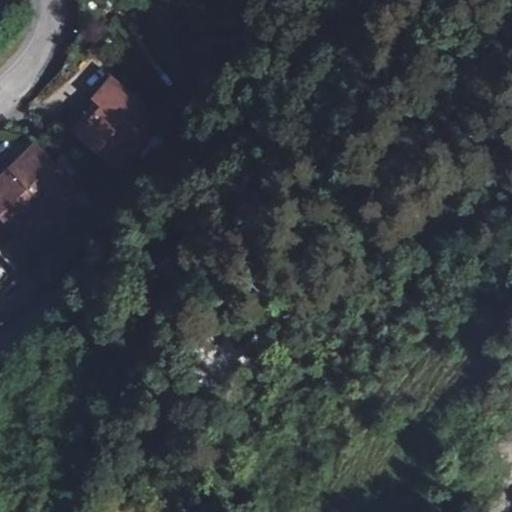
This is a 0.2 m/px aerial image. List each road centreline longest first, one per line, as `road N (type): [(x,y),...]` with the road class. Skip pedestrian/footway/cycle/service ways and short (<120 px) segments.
road 1 (track): [(511,150),(324,319),(230,377),(217,380),(203,369),(205,351),(319,194),(433,0)]
road 2 (residential): [(0,345),(260,125),(391,0)]
